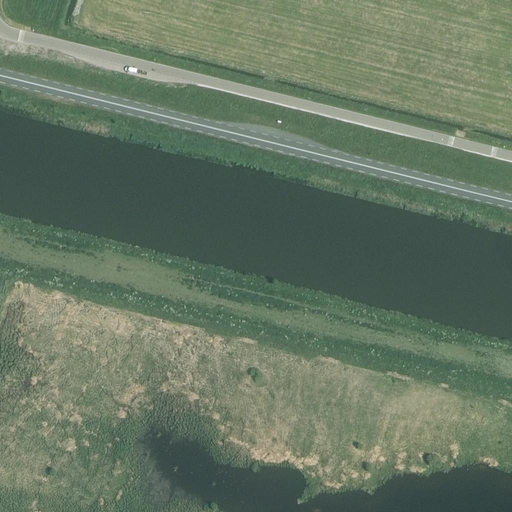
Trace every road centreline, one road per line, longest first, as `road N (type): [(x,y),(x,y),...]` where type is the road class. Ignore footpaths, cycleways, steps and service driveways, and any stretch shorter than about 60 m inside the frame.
road 1 (tertiary): [(511,157),(0,30)]
road 2 (primary): [(511,204),(0,77)]
